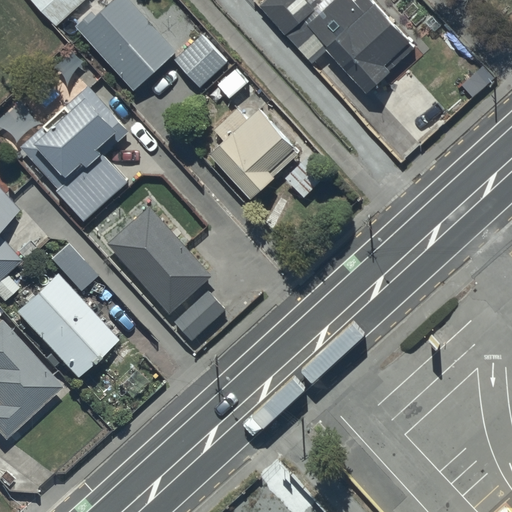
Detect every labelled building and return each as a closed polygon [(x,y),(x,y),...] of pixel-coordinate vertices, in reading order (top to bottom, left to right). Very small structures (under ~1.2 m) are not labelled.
[(34,0),(57,24),(81,0),(34,0)] [(94,13),(77,28),(135,93),(179,53),(131,0),(119,0),(99,19),(94,13)] [(305,0),(268,0),(260,7),(287,37),(316,11),(305,0)] [(355,0),(339,0),(309,26),(370,99),(396,77),(392,73),(417,51),(374,0),(360,0),(358,3),(355,0)] [(0,19),(0,86),(2,85),(0,82),(0,59),(20,40),(0,19)] [(204,36),(176,60),(201,88),(229,64),(204,36)] [(90,87),(22,148),(60,191),(58,193),(86,224),(131,184),(106,157),(132,134),(90,87)] [(227,145),(214,156),(254,202),(278,181),(276,178),(302,155),(263,109),(250,120),(240,108),(215,130),(227,145)] [(308,158),(286,179),(306,200),(328,180),(308,158)] [(0,239),(0,233),(19,214),(0,192),(0,300),(3,303),(19,289),(8,276),(21,264),(0,239)] [(152,206),(108,245),(172,316),(215,277),(152,206)] [(68,245),(50,261),(80,294),(98,278),(68,245)] [(58,275),(15,313),(51,354),(44,359),(54,370),(60,365),(76,383),(119,344),(58,275)] [(229,310),(208,289),(175,322),(196,343),(229,310)] [(0,436),(4,441),(63,390),(3,321),(0,324),(0,436)]
